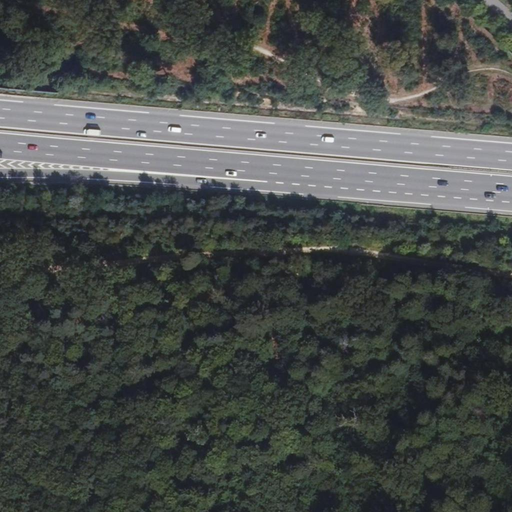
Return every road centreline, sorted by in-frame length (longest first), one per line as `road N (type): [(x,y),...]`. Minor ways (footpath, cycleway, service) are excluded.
road 1 (track): [(0,275),(329,249),(511,274)]
road 2 (trunk): [(511,156),(0,114)]
road 3 (trunk): [(170,162),(511,190)]
road 4 (track): [(328,511),(262,254)]
road 5 (trunk): [(0,173),(123,177),(170,162)]
road 6 (trunk): [(0,147),(170,162)]
